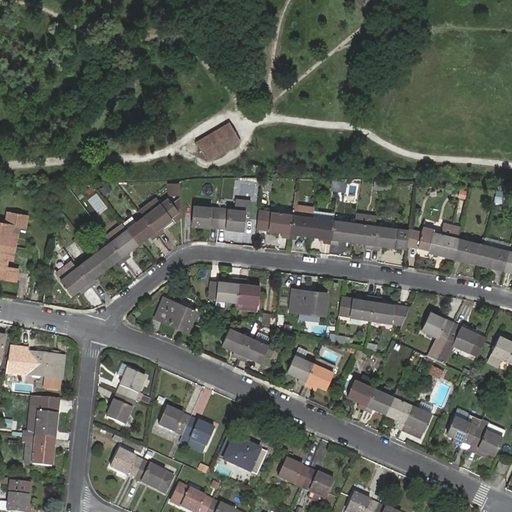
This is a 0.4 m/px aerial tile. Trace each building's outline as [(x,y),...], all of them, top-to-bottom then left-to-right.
[(208,160),(241,141),(229,121),(196,140),(208,160)] [(264,180),(263,190),(271,190),(272,181),(264,180)] [(339,192),(341,181),(332,180),(331,191),(339,192)] [(347,182),(341,181),(339,192),(345,193),(347,182)] [(381,190),(382,183),(375,182),(374,189),(381,190)] [(393,184),(382,183),(381,190),(392,192),(393,184)] [(179,196),(179,184),(172,184),(168,184),(169,196),(179,196)] [(80,190),(76,193),(81,199),(84,196),(80,190)] [(141,210),(145,216),(161,204),(157,198),(141,210)] [(145,216),(158,235),(165,231),(162,227),(172,220),(175,222),(180,219),(180,212),(169,198),(161,204),(145,216)] [(235,200),(234,210),(245,211),(245,219),(249,219),(251,202),(235,200)] [(299,202),(294,201),(295,202),(293,215),(289,238),(297,239),(298,234),(310,236),(313,217),(314,207),(298,205),(299,202)] [(217,229),(220,209),(194,206),(192,226),(217,229)] [(234,210),(220,209),(217,229),(244,231),(245,219),(245,211),(234,210)] [(289,238),(293,215),(271,212),(262,210),(260,229),(283,232),(282,237),(289,238)] [(0,223),(0,246),(8,248),(11,233),(12,225),(25,227),(27,216),(8,213),(5,224),(0,223)] [(377,216),(356,213),(355,223),(351,242),(366,244),(365,248),(372,249),(376,226),(377,216)] [(145,216),(127,229),(139,245),(150,237),(152,240),(158,235),(145,216)] [(313,217),(310,236),(324,238),(323,243),(330,244),(334,220),(313,217)] [(355,223),(334,220),(330,244),(338,245),(339,240),(351,242),(355,223)] [(441,234),(451,237),(454,225),(444,222),(441,234)] [(459,238),(462,227),(454,225),(451,237),(441,234),(435,232),(435,230),(423,227),(422,234),(410,231),(408,247),(418,249),(418,247),(429,249),(429,252),(454,258),(459,238)] [(408,250),(410,231),(398,229),(376,226),(372,249),(380,250),(381,246),(408,250)] [(127,229),(110,242),(125,261),(131,257),(128,253),(139,245),(127,229)] [(8,248),(15,249),(18,235),(11,233),(8,248)] [(454,258),(480,264),(485,245),(459,238),(454,258)] [(510,251),(511,245),(486,238),(485,245),(480,264),(505,270),(510,251)] [(125,261),(110,242),(94,255),(105,270),(116,262),(119,265),(125,261)] [(8,248),(0,246),(0,279),(16,283),(18,271),(5,267),(6,259),(8,248)] [(13,260),(15,249),(8,248),(6,259),(13,260)] [(94,255),(77,267),(92,286),(97,282),(95,278),(105,270),(94,255)] [(77,267),(74,263),(66,269),(68,273),(77,267)] [(68,273),(66,269),(57,276),(72,295),(80,289),(82,287),(86,291),(92,286),(77,267),(68,273)] [(216,300),(238,303),(240,279),(233,278),(232,283),(218,281),(216,300)] [(240,279),(238,303),(243,304),(258,306),(260,286),(248,284),(248,279),(240,279)] [(216,300),(218,281),(210,280),(208,299),(216,300)] [(327,293),(293,290),(291,311),(325,315),(327,293)] [(342,315),(371,320),(375,297),(367,296),(367,300),(345,297),(342,315)] [(375,297),(371,320),(392,324),(403,326),(411,307),(382,303),(383,298),(375,297)] [(196,312),(164,298),(156,318),(188,332),(196,312)] [(258,312),(258,306),(243,304),(242,310),(258,312)] [(263,325),(275,327),(277,315),(270,315),(271,313),(265,312),(263,325)] [(438,338),(430,355),(438,359),(455,323),(431,312),(422,331),(438,338)] [(455,323),(438,359),(446,363),(454,346),(477,356),(486,337),(455,323)] [(242,354),(249,337),(230,329),(222,346),(242,354)] [(336,335),(336,342),(345,344),(347,337),(336,335)] [(503,360),(511,364),(511,341),(500,336),(488,362),(499,367),(503,360)] [(262,343),(249,337),(242,354),(260,363),(268,345),(262,343)] [(366,349),(376,352),(378,344),(368,341),(366,349)] [(60,380),(62,380),(64,357),(19,352),(16,383),(25,384),(26,376),(45,378),(53,379),(60,380)] [(307,381),(315,364),(296,356),(287,372),(307,381)] [(316,361),(315,364),(334,373),(335,370),(316,361)] [(334,373),(315,364),(307,381),(326,390),(334,373)] [(117,393),(135,402),(145,380),(131,372),(132,369),(125,366),(122,366),(117,376),(123,379),(117,393)] [(440,369),(432,366),(429,372),(437,375),(440,369)] [(59,390),(60,380),(53,379),(45,378),(44,388),(59,390)] [(365,409),(375,388),(356,379),(348,397),(360,403),(358,406),(365,409)] [(394,396),(375,388),(365,409),(372,412),(373,409),(386,415),(394,396)] [(125,425),(135,402),(117,393),(106,417),(125,425)] [(59,399),(31,396),(27,432),(23,431),(23,437),(55,441),(59,399)] [(413,404),(394,396),(386,415),(398,420),(396,423),(403,426),(413,404)] [(430,412),(432,406),(422,401),(419,407),(427,411),(430,412)] [(419,407),(413,404),(403,426),(423,435),(432,413),(430,412),(427,411),(419,407)] [(159,425),(182,435),(190,417),(167,407),(159,425)] [(0,425),(11,427),(13,418),(2,416),(0,425)] [(471,445),(479,426),(455,416),(447,434),(455,437),(452,443),(461,446),(464,442),(471,445)] [(190,417),(182,435),(190,439),(206,446),(215,428),(190,417)] [(482,420),(479,426),(471,445),(495,456),(506,430),(482,420)] [(55,441),(23,437),(22,442),(26,443),(24,463),(52,466),(55,441)] [(260,450),(233,438),(223,460),(250,472),(260,450)] [(206,446),(190,439),(187,446),(203,453),(206,446)] [(134,478),(142,460),(120,449),(111,468),(134,478)] [(278,477),(302,487),(309,470),(286,459),(278,477)] [(166,472),(142,460),(134,478),(157,490),(166,472)] [(495,470),(505,474),(509,466),(499,461),(495,470)] [(309,470),(302,487),(310,491),(326,498),(334,481),(309,470)] [(165,493),(173,476),(166,472),(157,490),(165,493)] [(7,503),(6,511),(27,511),(30,485),(9,483),(7,503)] [(191,511),(206,511),(212,500),(179,483),(170,502),(191,511)] [(326,498),(310,491),(308,498),(323,505),(326,498)] [(347,511),(374,511),(378,504),(355,494),(347,511)] [(236,511),(212,500),(206,511),(236,511)]
